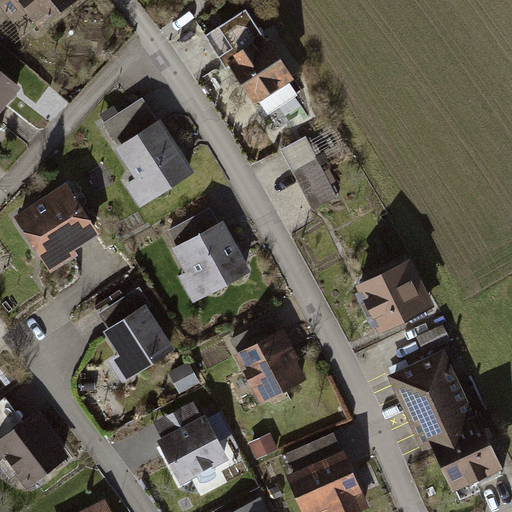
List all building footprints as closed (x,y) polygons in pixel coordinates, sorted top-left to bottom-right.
[(12,0),(39,33),(79,0),(12,0)] [(296,77),(249,8),(221,27),(234,46),(223,54),(256,104),(296,77)] [(0,116),(22,88),(0,70),(0,116)] [(141,208),(199,170),(163,117),(116,148),(136,177),(125,185),(141,208)] [(339,196),(307,136),(283,149),(315,209),(339,196)] [(98,233),(67,183),(12,217),(44,267),(98,233)] [(197,300),(257,271),(231,218),(171,246),(197,300)] [(435,312),(412,259),(358,283),(381,335),(435,312)] [(127,387),(183,353),(152,303),(108,330),(123,355),(112,362),(127,387)] [(261,403),(309,379),(283,327),(235,351),(261,403)] [(503,468),(444,352),(394,378),(453,493),(503,468)] [(0,448),(25,487),(72,457),(42,409),(0,436),(0,448)] [(179,484),(228,462),(207,416),(158,438),(179,484)] [(366,511),(371,511),(348,447),(283,471),(297,511),(366,511)] [(112,511),(105,498),(79,511),(112,511)]
